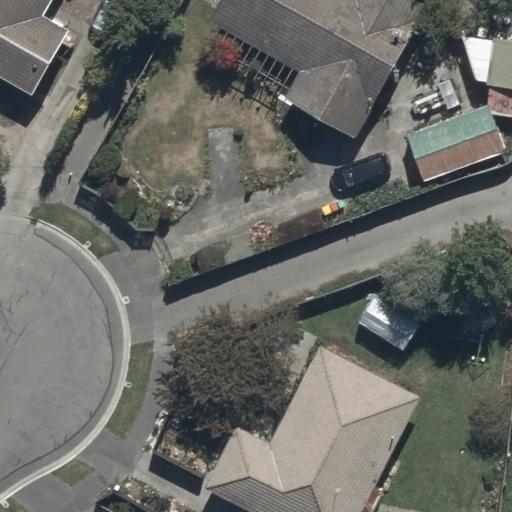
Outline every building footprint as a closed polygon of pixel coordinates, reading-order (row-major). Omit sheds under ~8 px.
[(0,0),(0,76),(36,96),(73,28),(47,14),(54,0),(0,0)] [(217,0),(207,18),(218,24),(209,39),(292,87),(286,97),(354,136),(429,8),(415,0),(217,0)] [(488,83),(492,83),(490,112),(511,113),(511,39),(492,38),(488,83)] [(488,105),(404,133),(420,181),(504,154),(490,112),(488,105)] [(423,396),(319,344),(270,441),(246,429),(214,491),(254,511),(375,511),(386,490),(378,486),(423,396)]
